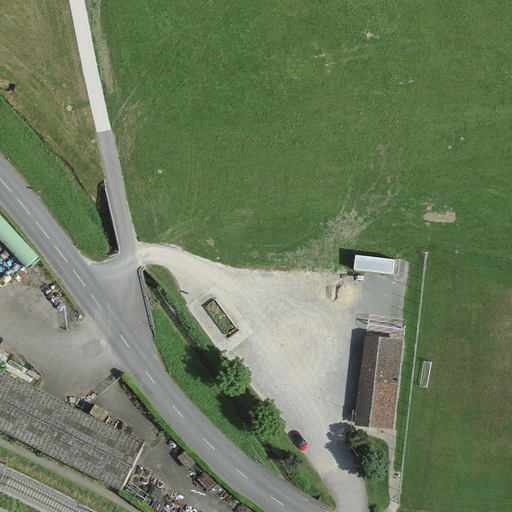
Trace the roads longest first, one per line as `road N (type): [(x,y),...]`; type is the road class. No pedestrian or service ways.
road 1 (tertiary): [(0,178),(174,408),(295,511)]
road 2 (track): [(79,0),(128,253),(106,313)]
road 3 (unknown): [(312,320),(361,511)]
